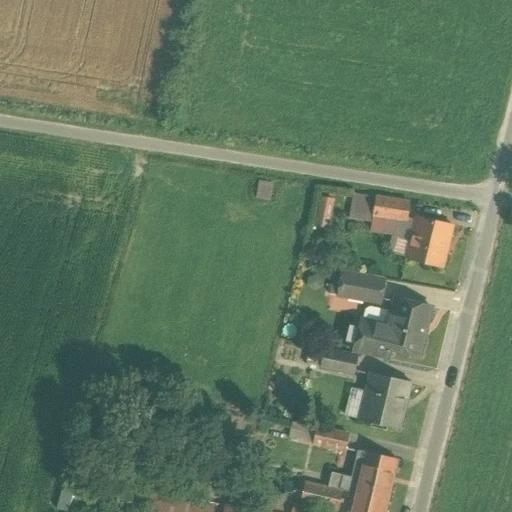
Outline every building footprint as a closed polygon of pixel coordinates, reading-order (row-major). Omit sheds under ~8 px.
[(408,210),(373,204),(369,235),(392,238),(394,225),(405,226),(408,210)] [(450,229),(414,221),(404,265),(440,273),(450,229)] [(382,280),(343,275),(339,301),(378,307),(382,280)] [(431,313),(394,304),(388,327),(360,320),(350,354),(386,364),(389,355),(418,362),(431,313)] [(407,387),(368,379),(359,420),(399,428),(407,387)] [(351,431),(317,424),(313,443),(346,450),(351,431)] [(359,455),(346,511),(383,511),(395,463),(359,455)] [(61,480),(56,507),(67,509),(72,482),(61,480)] [(224,510),(156,495),(152,511),(258,511),(226,505),(224,510)]
